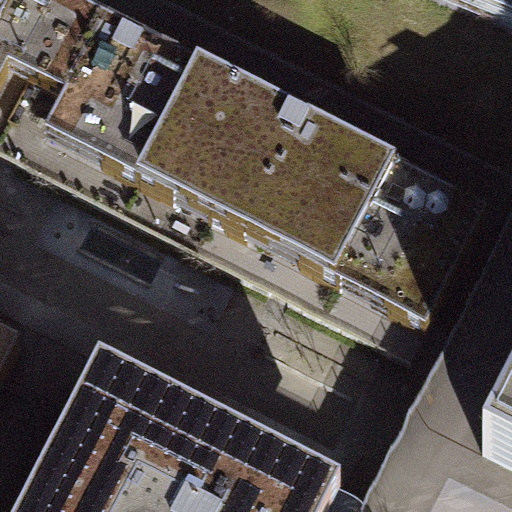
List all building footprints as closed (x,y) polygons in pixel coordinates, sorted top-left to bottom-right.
[(49,0),(0,0),(0,96),(10,78),(49,0)] [(59,5),(49,0),(10,78),(19,83),(67,108),(47,148),(140,195),(201,77),(59,5)] [(511,0),(432,0),(511,31),(511,0)] [(486,223),(201,77),(140,195),(426,341),(486,223)] [(0,393),(21,354),(0,342),(0,393)] [(339,511),(341,509),(108,390),(37,511),(339,511)] [(511,402),(484,458),(511,471),(511,402)]
